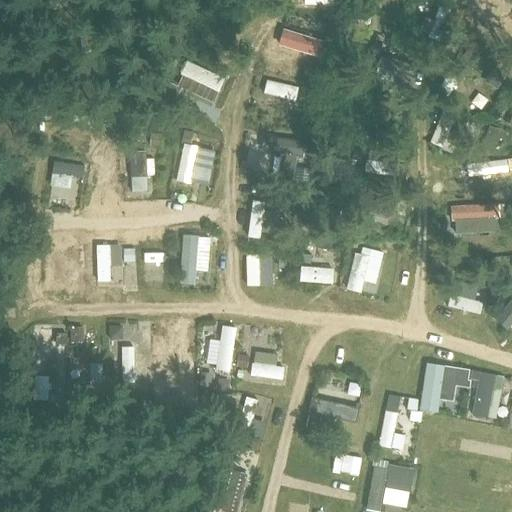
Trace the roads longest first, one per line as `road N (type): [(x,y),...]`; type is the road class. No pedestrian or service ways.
road 1 (unknown): [(54,340),(52,239),(67,224),(130,213),(231,212)]
road 2 (track): [(0,350),(33,354),(93,312),(232,303)]
